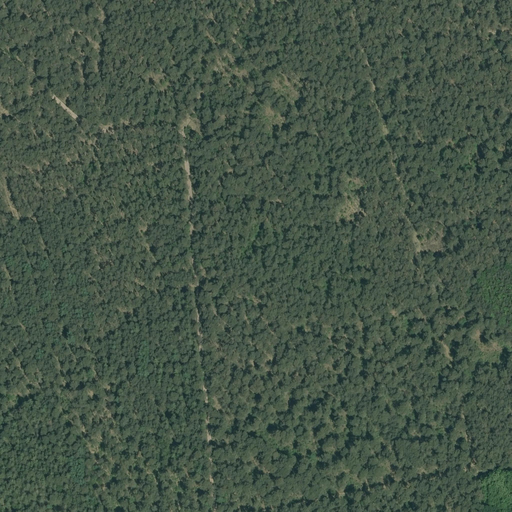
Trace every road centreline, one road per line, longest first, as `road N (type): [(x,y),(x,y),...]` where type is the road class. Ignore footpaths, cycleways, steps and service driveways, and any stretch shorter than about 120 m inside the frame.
road 1 (track): [(219,511),(186,128),(111,134),(0,45)]
road 2 (track): [(347,0),(490,511)]
road 3 (track): [(478,467),(272,511)]
road 4 (track): [(350,0),(511,36)]
road 5 (track): [(186,128),(259,0)]
